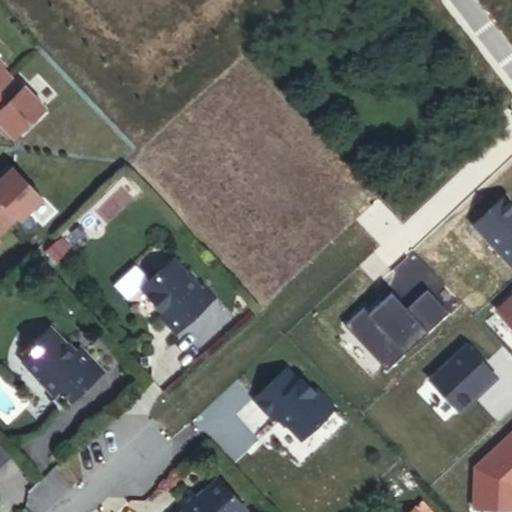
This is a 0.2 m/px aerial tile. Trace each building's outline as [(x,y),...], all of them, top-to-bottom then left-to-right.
[(43,105),(22,83),(19,85),(0,65),(0,62),(1,61),(0,60),(0,121),(1,123),(0,123),(0,127),(7,135),(10,132),(12,134),(43,105)] [(0,229),(16,214),(18,217),(40,196),(11,165),(7,168),(5,165),(0,169),(0,229)] [(511,199),(507,193),(475,222),(511,263),(511,199)] [(215,296),(201,279),(198,283),(172,256),(141,283),(162,307),(156,311),(173,331),(215,296)] [(511,295),(498,309),(511,324),(511,295)] [(104,363),(79,334),(72,340),(52,317),(32,334),(36,340),(26,347),(26,357),(33,366),(41,366),(41,376),(53,387),(58,381),(69,394),(104,363)] [(468,343),(430,377),(451,400),(475,378),(477,380),(491,368),(468,343)] [(333,411),(315,392),(312,395),(298,379),(294,382),(284,372),(252,403),(271,423),(277,419),(298,442),(333,411)] [(475,378),(451,400),(454,402),(477,380),(475,378)] [(511,507),(511,431),(485,456),(487,458),(476,469),(474,505),(511,507)] [(245,511),(216,483),(196,502),(190,495),(175,510),(176,511),(245,511)] [(426,511),(414,500),(400,511),(426,511)]
